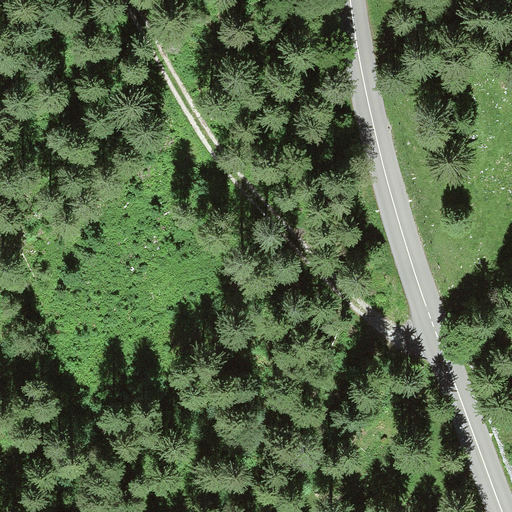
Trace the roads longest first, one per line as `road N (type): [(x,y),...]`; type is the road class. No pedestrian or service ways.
road 1 (tertiary): [(502,511),(394,209),(351,0)]
road 2 (track): [(430,314),(290,233),(203,122),(133,0)]
